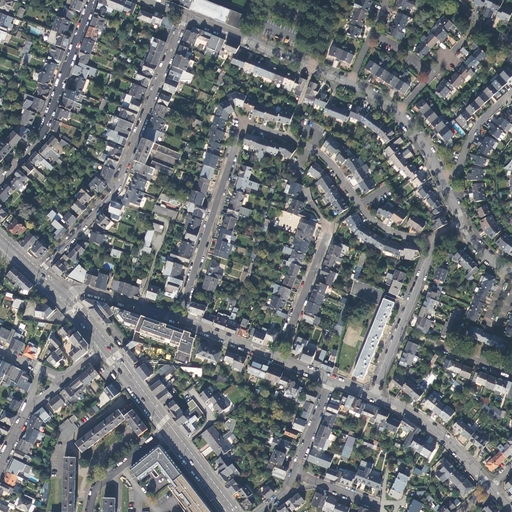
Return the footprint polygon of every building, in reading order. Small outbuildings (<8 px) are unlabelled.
[(12,2),(7,0),(2,0),(0,6),(0,8),(8,11),(12,2)] [(83,2),(76,0),(73,0),(70,8),(76,11),(80,12),(83,2)] [(127,1),(124,0),(114,0),(111,8),(113,9),(122,12),(127,1)] [(225,23),(243,29),(247,17),(221,6),(220,7),(201,0),(165,0),(191,10),(191,9),(215,19),(215,20),(225,23)] [(369,0),(362,0),(358,9),(368,13),(370,8),(373,1),(371,1),(369,0)] [(494,0),(486,0),(484,5),(488,7),(484,16),(487,17),(494,0)] [(494,0),(487,17),(487,18),(491,20),(495,11),(498,12),(500,8),(503,0),(494,0)] [(408,5),(398,1),(396,7),(406,11),(409,7),(408,5)] [(95,15),(104,19),(106,12),(112,14),(113,9),(111,8),(106,6),(99,3),(95,15)] [(136,5),(132,3),(131,6),(127,4),(124,11),(133,14),(136,5)] [(58,17),(70,22),(73,15),(74,16),(76,11),(70,8),(66,7),(63,14),(60,12),(58,17)] [(17,16),(21,18),(25,10),(20,8),(17,16)] [(507,26),(509,21),(511,13),(511,11),(505,8),(504,10),(500,8),(498,12),(496,17),(503,20),(502,24),(507,26)] [(368,13),(358,9),(353,20),(354,21),(363,24),(368,13)] [(151,21),(154,16),(141,11),(138,18),(150,24),(151,21)] [(164,16),(155,12),(154,16),(151,21),(160,25),(164,16)] [(405,29),(409,17),(399,13),(397,17),(398,17),(394,24),(404,29),(405,29)] [(102,31),(106,19),(104,19),(95,15),(90,27),(99,30),(102,31)] [(70,22),(58,17),(53,31),(58,33),(65,36),(70,22)] [(456,28),(456,27),(445,17),(442,21),(441,20),(437,24),(440,27),(447,33),(451,30),(450,29),(451,28),(453,30),(454,31),(456,28)] [(364,25),(363,24),(354,21),(352,26),(353,26),(349,37),(356,40),(359,35),(360,35),(363,29),(362,29),(364,25)] [(389,30),(390,30),(388,35),(402,41),(405,34),(402,33),(402,32),(404,29),(394,24),(392,27),(390,26),(389,30)] [(157,26),(152,37),(153,37),(161,41),(166,29),(157,26)] [(99,30),(90,27),(86,38),(95,42),(99,30)] [(187,30),(183,40),(194,45),(198,35),(200,30),(193,27),(192,27),(191,31),(194,32),(193,33),(187,30)] [(449,35),(447,33),(440,27),(432,34),(439,40),(442,43),(445,38),(446,39),(449,35)] [(134,30),(130,28),(125,40),(129,41),(134,30)] [(200,30),(198,35),(197,38),(209,43),(212,35),(200,30)] [(66,49),(70,38),(65,36),(58,33),(56,38),(55,40),(58,41),(56,46),(66,49)] [(439,40),(432,34),(427,39),(423,43),(430,49),(439,40)] [(222,39),(212,35),(209,43),(208,45),(210,46),(215,48),(215,46),(216,43),(220,44),(222,39)] [(161,54),(166,43),(161,41),(153,37),(151,43),(153,44),(151,50),(152,50),(161,54)] [(96,42),(95,42),(86,38),(81,50),(91,54),(96,42)] [(32,43),(27,41),(22,52),(25,53),(28,54),(28,53),(32,43)] [(239,46),(228,41),(225,50),(235,54),(239,46)] [(430,49),(423,43),(415,52),(422,59),(430,49)] [(487,56),(474,43),(471,46),(477,51),(472,56),(479,62),(484,58),(484,59),(487,56)] [(60,66),(65,52),(55,48),(56,46),(53,45),(47,60),(54,63),(57,65),(60,66)] [(188,49),(181,46),(177,55),(184,58),(187,52),(188,49)] [(339,62),(345,47),(342,46),(340,49),(334,46),(329,58),(333,60),(334,60),(335,58),(337,59),(336,60),(336,61),(339,62)] [(349,49),(345,47),(339,62),(343,64),(344,62),(346,63),(346,65),(350,67),(355,56),(348,52),(349,49)] [(91,54),(81,50),(80,55),(82,56),(82,57),(80,63),(86,65),(87,66),(91,54)] [(157,66),(161,54),(152,50),(147,62),(157,66)] [(233,58),(230,63),(243,68),(247,59),(243,58),(244,55),(239,54),(238,56),(235,54),(233,58)] [(184,58),(177,55),(173,67),(180,69),(181,70),(185,71),(189,60),(184,58)] [(479,62),(472,56),(465,64),(468,66),(472,70),(476,66),(477,67),(480,63),(479,62)] [(247,59),(243,68),(242,69),(253,73),(257,61),(250,59),(250,60),(247,59)] [(53,76),(57,65),(54,63),(47,60),(43,72),(53,76)] [(257,61),(253,73),(262,77),(266,67),(263,66),(264,64),(257,61)] [(371,75),(374,77),(383,63),(380,61),(377,65),(371,61),(364,71),(369,74),(371,72),(372,73),(371,75)] [(86,65),(80,63),(79,62),(78,65),(76,64),(72,74),(78,76),(82,77),(86,65)] [(153,75),(157,66),(147,62),(146,62),(143,70),(139,69),(138,72),(139,72),(151,77),(152,75),(153,75)] [(383,84),(390,73),(385,69),(387,66),(383,63),(374,77),(377,79),(378,78),(380,79),(379,81),(383,84)] [(476,74),(472,70),(468,66),(466,68),(464,67),(457,74),(465,81),(469,75),(472,78),(476,74)] [(180,69),(173,67),(168,78),(175,81),(178,75),(176,74),(177,72),(178,73),(180,69)] [(270,68),(266,67),(262,77),(272,81),(276,71),(277,69),(270,67),(270,68)] [(511,81),(511,80),(511,78),(511,71),(507,67),(503,70),(504,71),(499,76),(507,84),(508,85),(511,82),(511,81)] [(53,76),(43,72),(37,70),(35,76),(38,78),(39,79),(37,82),(38,83),(47,86),(49,82),(48,82),(49,79),(51,80),(53,76)] [(276,71),(272,81),(282,85),(287,73),(280,71),(280,72),(276,71)] [(150,82),(152,77),(151,77),(139,72),(137,79),(141,81),(140,84),(147,87),(150,82)] [(225,74),(221,72),(216,84),(218,85),(225,74)] [(403,77),(394,90),(397,92),(398,90),(401,92),(399,94),(404,97),(410,86),(404,82),(409,74),(406,72),(403,77)] [(287,73),(282,85),(292,89),(292,88),(296,79),(293,78),(293,76),(287,73)] [(397,78),(390,73),(383,84),(388,86),(390,85),(391,86),(391,88),(394,90),(403,77),(399,75),(397,78)] [(465,81),(457,74),(457,73),(448,82),(454,88),(456,90),(462,83),(463,84),(466,81),(465,81)] [(87,79),(82,77),(78,76),(75,85),(74,85),(72,91),(82,94),(87,79)] [(507,84),(499,76),(496,79),(497,80),(492,85),(500,94),(504,90),(503,88),(507,84)] [(175,81),(168,78),(163,90),(174,94),(179,83),(175,81)] [(299,80),(296,79),(292,88),(295,89),(295,90),(302,93),(307,81),(300,78),(299,80)] [(454,88),(448,82),(445,80),(442,83),(443,84),(436,91),(444,98),(454,88)] [(50,87),(47,86),(38,83),(37,86),(39,87),(37,91),(38,92),(37,95),(38,95),(38,97),(46,100),(48,95),(47,95),(50,87)] [(312,85),(308,95),(313,97),(313,96),(316,98),(318,94),(320,88),(317,87),(318,85),(313,83),(312,85)] [(147,89),(134,84),(129,95),(136,98),(139,100),(142,92),(145,94),(147,89)] [(500,94),(492,85),(488,88),(487,87),(482,91),(490,100),(495,96),(496,97),(500,94)] [(67,89),(64,95),(67,96),(66,98),(81,104),(84,95),(82,94),(72,91),(67,89)] [(490,100),(482,91),(478,95),(479,97),(475,101),(482,110),(486,106),(485,104),(490,100)] [(231,94),(227,96),(228,100),(231,105),(235,103),(236,105),(243,107),(246,97),(247,96),(236,92),(231,95),(231,94)] [(31,111),(32,109),(42,113),(46,102),(26,94),(24,98),(27,99),(25,104),(24,104),(23,108),(26,109),(31,111)] [(129,95),(127,94),(122,106),(128,109),(138,113),(142,103),(135,100),(136,98),(129,95)] [(318,94),(316,98),(314,104),(326,109),(327,104),(329,99),(326,97),(327,95),(322,94),(321,96),(318,94)] [(171,98),(161,95),(157,104),(167,108),(171,98)] [(256,104),(257,101),(246,97),(243,107),(243,108),(253,112),(256,104)] [(63,103),(61,103),(59,108),(65,111),(70,112),(74,114),(75,109),(74,109),(75,107),(80,109),(82,104),(81,104),(66,98),(65,98),(63,103)] [(107,100),(103,98),(102,102),(99,110),(102,111),(107,100)] [(420,113),(422,116),(434,105),(432,103),(429,105),(424,99),(414,108),(418,112),(420,111),(421,112),(420,113)] [(234,111),(231,105),(228,100),(219,105),(217,112),(227,119),(228,114),(234,111)] [(482,110),(475,101),(471,105),(469,103),(464,108),(472,116),(478,111),(479,113),(482,110)] [(327,104),(326,109),(324,113),(335,118),(339,109),(336,107),(337,105),(332,103),(331,105),(327,104)] [(167,108),(157,104),(153,116),(163,120),(167,108)] [(265,118),(268,108),(256,104),(253,112),(253,115),(256,116),(257,115),(265,118)] [(429,125),(439,117),(434,111),(437,109),(434,105),(422,116),(425,119),(426,118),(428,119),(426,121),(429,125)] [(353,107),(351,113),(349,117),(361,122),(365,112),(362,110),(362,108),(357,106),(356,108),(353,107)] [(464,108),(464,107),(460,111),(463,114),(456,120),(463,128),(467,124),(468,122),(473,117),(472,116),(464,108)] [(61,120),(63,117),(65,111),(59,108),(56,118),(61,120)] [(276,111),(268,108),(265,118),(269,120),(269,119),(277,121),(277,120),(280,112),(276,111)] [(339,109),(335,118),(347,122),(349,117),(351,113),(348,112),(348,110),(343,108),(342,110),(339,109)] [(31,111),(26,109),(21,121),(20,123),(30,129),(31,125),(32,125),(36,113),(31,111)] [(134,122),(138,113),(128,109),(126,114),(127,114),(126,118),(129,119),(129,120),(134,122)] [(293,115),(281,110),(280,112),(277,120),(282,122),(282,121),(289,124),(293,115)] [(227,119),(217,112),(215,116),(226,120),(227,119)] [(365,112),(361,122),(370,128),(376,120),(373,118),(374,116),(370,113),(368,115),(365,112)] [(163,120),(153,116),(148,127),(160,132),(161,129),(163,128),(166,121),(163,120)] [(226,120),(215,116),(211,128),(222,132),(226,120)] [(119,133),(128,137),(130,132),(127,131),(128,128),(131,129),(133,124),(115,117),(112,123),(118,125),(117,127),(116,127),(114,131),(119,133)] [(445,123),(439,117),(429,125),(433,129),(435,128),(436,130),(435,131),(438,134),(450,124),(447,121),(445,123)] [(495,118),(492,121),(504,130),(509,123),(501,117),(498,121),(495,118)] [(202,122),(194,119),(192,125),(199,127),(202,122)] [(65,124),(55,120),(51,130),(56,132),(60,124),(62,124),(61,125),(64,126),(65,124)] [(376,120),(370,128),(379,135),(386,128),(383,125),(384,124),(380,120),(378,122),(376,120)] [(457,130),(460,127),(453,120),(450,123),(457,130)] [(492,128),(489,133),(497,139),(502,132),(491,123),(489,126),(492,128)] [(450,124),(438,134),(440,137),(442,136),(444,138),(442,139),(445,143),(455,135),(450,129),(452,127),(450,124)] [(26,141),(29,137),(28,136),(32,132),(28,129),(27,130),(24,127),(21,130),(20,131),(21,132),(19,135),(26,141)] [(160,132),(148,127),(143,139),(149,141),(154,143),(155,144),(160,132)] [(222,132),(211,128),(209,135),(211,136),(210,141),(221,145),(225,133),(222,132)] [(386,128),(379,135),(386,144),(395,138),(392,135),(394,134),(391,129),(389,131),(387,128),(386,128)] [(22,138),(15,131),(5,142),(12,149),(22,138)] [(506,134),(502,132),(497,139),(500,141),(506,134)] [(124,146),(128,137),(119,133),(117,139),(120,141),(119,144),(124,146)] [(247,133),(243,144),(250,146),(250,148),(255,149),(255,148),(258,137),(247,133)] [(64,135),(62,139),(70,145),(72,141),(64,135)] [(70,145),(62,139),(60,143),(58,141),(59,141),(54,136),(46,145),(55,152),(57,154),(60,157),(70,145)] [(335,141),(330,136),(323,145),(327,149),(327,150),(333,155),(335,153),(341,147),(335,141)] [(480,139),(479,142),(492,149),(496,141),(487,136),(484,140),(480,139)] [(258,137),(255,148),(266,152),(266,151),(270,141),(258,137)] [(403,141),(400,138),(385,150),(390,157),(398,151),(399,150),(396,146),(403,141)] [(149,141),(143,139),(134,161),(138,162),(145,165),(154,143),(149,141)] [(270,140),(270,141),(266,151),(278,155),(281,145),(274,143),(274,141),(270,140)] [(5,142),(4,141),(0,145),(0,154),(4,158),(12,149),(5,142)] [(210,141),(206,153),(208,153),(217,156),(221,145),(210,141)] [(492,149),(479,142),(477,145),(481,147),(476,156),(486,159),(492,149)] [(110,156),(119,160),(120,156),(123,151),(120,150),(121,147),(109,143),(106,150),(110,151),(109,154),(111,155),(110,156)] [(290,147),(287,144),(282,143),(281,145),(278,155),(280,156),(283,154),(290,159),(296,150),(290,146),(290,147)] [(47,159),(50,156),(54,160),(55,159),(58,161),(61,158),(60,157),(57,154),(55,152),(46,145),(39,153),(47,159)] [(180,157),(182,154),(158,145),(156,151),(179,160),(180,157)] [(346,149),(343,145),(341,147),(335,153),(338,156),(337,158),(342,164),(345,162),(351,157),(345,150),(346,149)] [(398,151),(390,157),(389,158),(395,165),(410,152),(408,149),(401,154),(398,151)] [(54,168),(36,152),(29,160),(33,164),(34,164),(37,166),(41,162),(51,171),(54,168)] [(206,153),(203,152),(199,163),(204,165),(208,153),(206,153)] [(410,152),(395,165),(401,171),(402,170),(409,164),(406,161),(413,155),(410,152)] [(206,166),(215,169),(219,157),(217,156),(208,153),(204,165),(205,165),(206,166)] [(486,159),(476,156),(472,154),(471,158),(475,159),(474,164),(484,167),(486,159)] [(362,167),(354,155),(351,157),(345,162),(349,168),(350,168),(353,173),(362,167)] [(117,164),(119,160),(110,156),(109,156),(109,158),(105,166),(111,169),(114,163),(117,164)] [(33,165),(28,161),(21,169),(28,175),(33,170),(42,178),(44,175),(33,165)] [(171,175),(174,170),(152,161),(150,167),(171,175)] [(150,167),(145,165),(138,162),(134,172),(146,177),(150,167)] [(320,166),(315,163),(309,171),(312,174),(317,177),(318,178),(320,180),(327,174),(324,170),(319,167),(320,166)] [(410,164),(409,164),(402,170),(401,171),(399,172),(404,179),(407,177),(409,175),(411,178),(412,177),(419,172),(414,166),(413,167),(410,164)] [(205,178),(211,180),(215,169),(206,166),(205,165),(201,177),(205,178)] [(110,183),(115,170),(111,169),(105,166),(101,176),(110,183)] [(243,166),(239,178),(249,181),(253,169),(243,166)] [(367,170),(364,166),(362,167),(353,173),(352,173),(359,184),(368,178),(364,171),(367,170)] [(482,181),(483,169),(473,169),(472,174),(468,174),(467,180),(482,181)] [(33,183),(20,170),(16,175),(19,177),(17,179),(16,178),(11,183),(17,188),(19,190),(23,185),(23,183),(22,182),(25,179),(32,184),(33,183)] [(420,171),(419,172),(412,177),(415,180),(413,181),(418,188),(425,182),(426,181),(424,178),(425,177),(420,171)] [(97,178),(89,186),(93,190),(94,188),(98,192),(101,190),(102,191),(110,183),(101,176),(98,173),(95,176),(97,178)] [(336,187),(327,174),(320,180),(318,181),(321,185),(326,193),(336,187)] [(149,182),(136,176),(131,187),(142,192),(143,191),(145,192),(149,182)] [(206,194),(211,180),(205,178),(201,177),(197,191),(206,194)] [(249,181),(239,178),(236,188),(237,188),(236,191),(246,194),(249,195),(251,189),(257,191),(259,184),(249,181)] [(375,188),(368,178),(359,184),(363,190),(364,190),(366,194),(375,188)] [(11,183),(9,181),(0,191),(0,198),(4,202),(17,188),(11,183)] [(303,186),(290,181),(288,185),(291,186),(289,194),(298,197),(301,190),(303,186)] [(425,182),(418,188),(419,189),(414,193),(421,201),(424,199),(425,197),(432,192),(429,189),(430,188),(425,182)] [(469,194),(484,192),(483,183),(472,185),(473,190),(469,190),(469,194)] [(85,187),(75,197),(78,199),(78,200),(79,200),(84,205),(89,199),(90,200),(94,196),(85,187)] [(126,207),(128,207),(130,203),(140,207),(145,193),(142,192),(131,187),(129,187),(124,200),(122,200),(120,205),(124,206),(126,207)] [(332,204),(342,198),(339,193),(336,187),(326,193),(324,194),(327,198),(328,197),(332,204)] [(197,191),(192,190),(188,202),(193,203),(197,191)] [(206,195),(197,191),(193,203),(202,206),(206,195)] [(235,191),(231,203),(232,204),(242,207),(246,194),(236,191),(235,191)] [(432,192),(425,197),(428,200),(427,201),(432,208),(432,207),(435,210),(432,212),(435,215),(443,211),(439,207),(441,206),(438,202),(436,199),(437,198),(432,192)] [(485,201),(484,192),(469,194),(470,197),(474,197),(475,202),(485,201)] [(349,208),(342,198),(332,204),(339,214),(349,208)] [(78,200),(78,199),(68,210),(70,212),(72,214),(75,211),(72,208),(78,200)] [(288,212),(309,220),(311,216),(302,213),(305,203),(293,199),(291,204),(288,212)] [(80,215),(87,208),(84,205),(79,200),(78,200),(72,208),(75,211),(80,215)] [(111,218),(119,220),(122,210),(124,206),(120,205),(113,202),(108,215),(112,217),(111,218)] [(205,213),(207,208),(196,204),(193,214),(202,217),(204,213),(205,213)] [(231,208),(230,207),(227,215),(237,219),(241,220),(243,216),(249,218),(251,210),(242,207),(232,204),(231,208)] [(382,214),(390,220),(391,219),(397,210),(394,207),(392,209),(386,204),(385,206),(384,205),(382,208),(381,207),(376,213),(381,216),(382,214)] [(48,213),(39,205),(37,207),(46,215),(48,213)] [(155,211),(172,217),(174,211),(157,205),(155,211)] [(477,220),(490,213),(486,205),(477,210),(480,215),(476,216),(477,220)] [(402,209),(399,207),(397,210),(391,219),(394,221),(395,220),(397,222),(402,212),(400,212),(402,209)] [(54,222),(55,220),(59,216),(52,210),(47,216),(54,222)] [(70,212),(64,218),(63,217),(62,219),(61,218),(60,219),(64,223),(66,222),(70,226),(77,219),(72,214),(70,212)] [(351,229),(356,233),(362,225),(364,224),(361,222),(361,220),(357,212),(346,219),(352,228),(351,229)] [(402,212),(397,222),(401,225),(407,216),(402,212)] [(112,221),(103,213),(96,221),(105,229),(112,221)] [(448,224),(445,216),(443,217),(442,213),(431,219),(433,222),(435,221),(437,224),(432,226),(434,232),(436,230),(448,224)] [(15,219),(11,215),(3,224),(16,236),(19,232),(22,235),(31,225),(19,214),(15,219)] [(188,215),(185,227),(189,228),(199,232),(200,228),(199,228),(201,220),(192,217),(192,216),(188,215)] [(227,215),(223,228),(233,231),(233,230),(237,219),(227,215)] [(407,224),(418,231),(418,230),(421,232),(426,225),(423,223),(424,222),(413,215),(407,224)] [(485,231),(496,223),(494,220),(492,221),(490,217),(480,221),(482,226),(484,225),(485,227),(483,228),(485,231)] [(57,241),(67,230),(57,222),(55,220),(54,222),(52,224),(54,226),(59,231),(57,234),(54,234),(52,236),(57,241)] [(155,230),(162,232),(164,226),(151,221),(148,228),(155,230)] [(301,223),(296,237),(310,243),(315,228),(301,223)] [(496,223),(485,231),(487,233),(487,234),(489,233),(490,234),(489,235),(492,239),(500,231),(497,228),(498,227),(498,226),(496,223)] [(356,233),(354,235),(358,238),(359,237),(368,242),(368,241),(374,233),(362,225),(356,233)] [(148,228),(148,229),(143,246),(149,248),(155,230),(148,228)] [(189,228),(188,230),(186,238),(188,239),(186,242),(195,245),(199,232),(189,228)] [(223,228),(219,240),(224,242),(226,237),(228,237),(228,235),(231,236),(233,231),(223,228)] [(105,234),(104,234),(93,230),(89,242),(95,243),(101,245),(105,234)] [(34,236),(30,233),(23,241),(24,242),(21,245),(23,247),(28,251),(39,238),(35,235),(34,236)] [(384,239),(374,233),(368,241),(383,250),(387,241),(384,240),(384,239)] [(504,250),(511,240),(509,237),(507,238),(504,235),(496,242),(500,246),(501,245),(502,247),(501,248),(504,250)] [(310,243),(296,237),(291,249),(294,250),(305,255),(310,243)] [(230,255),(233,245),(224,242),(219,240),(214,255),(227,260),(228,256),(230,255)] [(75,250),(80,256),(85,250),(84,250),(90,244),(82,241),(75,250)] [(186,242),(183,241),(178,253),(191,257),(192,253),(191,253),(192,249),(194,249),(195,245),(186,242)] [(401,245),(388,241),(388,242),(387,252),(400,256),(401,245)] [(31,250),(41,258),(48,250),(46,248),(47,247),(45,245),(44,247),(38,242),(31,250)] [(332,244),(328,254),(337,257),(339,258),(341,252),(345,254),(348,246),(345,245),(341,243),(339,247),(338,246),(338,245),(336,245),(336,246),(332,244)] [(405,246),(401,245),(400,256),(405,256),(405,255),(408,256),(410,244),(406,243),(405,246)] [(410,244),(408,256),(414,256),(415,259),(420,256),(416,245),(410,244)] [(285,247),(283,251),(292,255),(294,250),(291,249),(285,247)] [(120,258),(122,252),(113,249),(111,255),(120,258)] [(76,261),(80,256),(75,250),(68,257),(69,258),(78,266),(80,265),(76,261)] [(302,263),(305,255),(294,250),(292,255),(291,259),(300,263),(302,263)] [(459,262),(464,267),(472,259),(466,253),(465,254),(460,250),(453,257),(452,258),(452,260),(458,262),(459,262)] [(191,257),(178,253),(172,251),(171,256),(174,258),(189,263),(191,257)] [(361,252),(358,265),(361,266),(361,267),(366,254),(361,252)] [(69,258),(68,257),(65,254),(52,269),(55,271),(60,276),(70,266),(66,262),(63,265),(60,263),(64,259),(67,261),(69,258)] [(333,268),(336,260),(337,257),(328,254),(324,264),(331,267),(330,270),(336,273),(338,274),(339,270),(333,268)] [(472,259),(464,267),(469,273),(465,277),(468,280),(468,279),(472,275),(479,269),(476,266),(477,265),(472,259)] [(282,266),(290,270),(293,264),(288,262),(284,260),(282,266)] [(178,280),(183,265),(173,262),(170,261),(165,275),(171,277),(178,280)] [(212,263),(208,276),(219,279),(221,280),(223,276),(217,275),(220,265),(212,263)] [(288,275),(296,278),(300,267),(299,266),(293,264),(290,270),(288,275)] [(83,283),(87,271),(83,268),(80,265),(78,266),(68,276),(83,283)] [(442,287),(449,267),(447,266),(445,270),(438,267),(433,283),(438,285),(442,287)] [(18,271),(14,267),(8,275),(16,281),(18,284),(24,277),(18,271)] [(322,267),(320,273),(325,275),(322,284),(328,286),(331,287),(334,279),(336,273),(330,270),(322,267)] [(95,287),(100,273),(100,272),(98,271),(94,270),(92,275),(89,274),(86,284),(91,286),(95,287)] [(393,280),(403,283),(404,279),(406,274),(397,270),(394,275),(388,273),(387,277),(393,280)] [(108,276),(100,273),(95,287),(101,288),(106,290),(108,284),(107,284),(109,278),(108,276)] [(148,275),(145,274),(141,285),(142,286),(141,288),(132,285),(128,297),(133,299),(133,298),(135,299),(138,300),(140,295),(141,296),(148,275)] [(496,280),(495,278),(486,274),(485,277),(483,282),(481,285),(490,289),(491,285),(493,286),(496,280)] [(291,290),(296,278),(288,275),(287,275),(282,287),(291,290)] [(219,279),(208,276),(204,288),(213,292),(214,292),(219,279)] [(28,280),(24,277),(18,284),(25,290),(29,291),(34,286),(28,280)] [(182,285),(183,281),(178,280),(171,277),(169,282),(180,286),(180,284),(182,285)] [(354,279),(350,294),(381,306),(353,376),(364,380),(368,368),(375,351),(384,331),(392,311),(395,303),(384,299),(387,292),(358,280),(354,279)] [(119,292),(127,295),(131,283),(129,282),(129,284),(115,280),(112,290),(119,292)] [(402,286),(403,283),(393,280),(388,292),(398,296),(399,293),(402,286)] [(178,292),(179,293),(182,285),(180,284),(180,286),(169,282),(167,288),(178,291),(178,292)] [(317,282),(313,291),(323,296),(324,296),(328,286),(322,284),(317,282)] [(160,288),(150,285),(146,297),(156,300),(160,288)] [(437,301),(442,287),(438,285),(436,290),(435,290),(434,293),(429,291),(427,297),(437,301)] [(481,285),(477,296),(485,300),(487,297),(488,297),(491,290),(490,289),(481,285)] [(286,301),(287,301),(291,290),(282,287),(281,286),(277,297),(286,301)] [(313,291),(309,301),(320,306),(323,296),(313,291)] [(274,309),(281,312),(284,305),(285,305),(286,301),(277,297),(272,295),(270,299),(269,298),(266,306),(274,309)] [(485,300),(477,296),(472,307),(482,312),(485,304),(484,303),(485,300)] [(437,301),(427,297),(423,306),(432,310),(435,303),(437,304),(438,302),(437,301)] [(89,310),(94,315),(100,310),(99,308),(105,303),(93,300),(83,298),(80,299),(84,303),(88,308),(89,310)] [(24,301),(15,299),(12,306),(20,308),(20,309),(23,310),(24,306),(24,302),(24,301)] [(309,301),(305,312),(316,316),(320,306),(309,301)] [(200,305),(193,302),(189,311),(204,317),(204,316),(207,308),(206,307),(200,305)] [(212,303),(209,302),(208,305),(207,308),(204,316),(207,317),(212,303)] [(54,312),(45,303),(43,305),(37,304),(37,311),(36,317),(43,318),(43,315),(43,311),(45,311),(46,314),(48,318),(54,312)] [(101,323),(105,329),(112,324),(108,319),(114,313),(111,309),(110,307),(107,304),(105,303),(99,308),(100,310),(94,315),(101,323)] [(432,310),(423,306),(419,316),(427,319),(427,317),(425,316),(426,315),(428,316),(429,313),(433,314),(434,311),(432,310)] [(122,325),(136,330),(140,321),(142,316),(121,309),(116,308),(114,307),(111,309),(114,313),(123,324),(122,325)] [(239,309),(234,307),(229,321),(225,330),(229,332),(237,335),(241,325),(236,324),(237,321),(234,320),(239,309)] [(482,312),(472,307),(467,318),(476,322),(477,318),(478,319),(482,312)] [(305,312),(302,320),(312,324),(313,322),(317,324),(320,317),(316,316),(305,312)] [(178,351),(190,355),(195,339),(189,337),(191,333),(142,316),(140,321),(136,330),(135,332),(179,347),(178,351)] [(204,316),(204,317),(202,321),(207,323),(212,325),(214,320),(209,318),(207,317),(204,316)] [(229,321),(217,316),(214,326),(220,328),(225,330),(229,321)] [(427,319),(419,316),(416,325),(417,325),(415,329),(428,334),(431,324),(432,321),(427,319)] [(451,329),(454,319),(450,317),(448,322),(446,321),(444,326),(451,329)] [(241,325),(237,335),(240,336),(242,337),(243,334),(247,335),(249,329),(246,328),(249,321),(243,319),(241,325)] [(70,331),(66,325),(59,331),(65,338),(66,337),(68,340),(70,339),(78,332),(75,328),(70,331)] [(483,341),(486,333),(483,332),(484,330),(472,326),(468,335),(483,342),(483,341)] [(2,327),(0,330),(0,339),(10,344),(15,334),(16,332),(11,329),(10,332),(2,327)] [(251,334),(254,336),(256,332),(263,335),(264,331),(267,333),(268,330),(263,327),(261,331),(253,328),(251,334)] [(264,346),(266,347),(269,340),(274,342),(277,333),(273,331),(273,329),(271,328),(270,330),(268,330),(267,333),(262,345),(264,346)] [(56,335),(52,331),(49,337),(51,340),(50,340),(55,345),(47,353),(51,356),(58,349),(58,348),(61,345),(58,340),(55,336),(56,335)] [(254,336),(252,341),(256,343),(262,345),(267,333),(264,331),(263,335),(256,332),(254,336)] [(83,337),(78,332),(70,339),(77,348),(70,353),(76,361),(88,352),(89,345),(83,337)] [(20,353),(24,344),(18,340),(20,337),(15,334),(10,344),(9,347),(20,353)] [(492,336),(489,335),(486,342),(485,343),(496,348),(498,344),(502,346),(505,340),(493,335),(492,336)] [(140,343),(132,341),(121,350),(125,355),(133,366),(138,362),(137,359),(130,350),(135,346),(140,343)] [(419,345),(409,341),(405,352),(415,356),(416,351),(418,352),(418,350),(417,350),(419,345)] [(34,344),(29,342),(24,354),(33,359),(37,349),(33,347),(34,344)] [(297,355),(296,358),(301,360),(306,346),(297,342),(295,345),(294,346),(292,352),(297,355)] [(221,353),(200,344),(196,355),(216,363),(221,353)] [(312,348),(306,346),(301,360),(305,362),(311,364),(316,351),(312,350),(312,348)] [(59,348),(58,349),(51,356),(48,359),(56,368),(60,364),(59,362),(62,360),(59,356),(63,352),(59,348)] [(332,349),(329,361),(334,362),(337,350),(332,349)] [(327,352),(322,351),(320,357),(317,356),(313,365),(316,366),(321,368),(327,352)] [(228,352),(224,361),(234,364),(237,356),(228,352)] [(415,356),(405,352),(401,361),(411,365),(415,356)] [(434,364),(438,356),(435,355),(430,364),(432,366),(434,364)] [(237,356),(234,364),(232,369),(241,372),(246,359),(237,356)] [(460,374),(463,366),(451,361),(450,361),(447,359),(443,367),(460,374)] [(266,378),(269,368),(253,361),(249,372),(266,379),(266,378)] [(149,370),(144,364),(136,370),(138,372),(144,381),(153,374),(149,370)] [(15,367),(10,365),(2,382),(9,385),(11,381),(16,383),(21,371),(15,368),(15,367)] [(163,377),(177,366),(174,365),(166,365),(160,369),(158,371),(163,377)] [(178,368),(179,367),(177,366),(163,377),(164,378),(165,378),(178,368)] [(473,369),(463,366),(460,374),(460,375),(469,379),(473,369)] [(96,370),(93,367),(87,372),(93,379),(99,375),(96,370)] [(202,369),(188,368),(188,372),(196,373),(196,374),(198,374),(198,376),(202,376),(202,369)] [(266,378),(279,383),(282,376),(283,373),(269,368),(266,378)] [(21,371),(16,383),(15,384),(20,386),(22,381),(27,383),(30,376),(26,374),(27,373),(22,370),(21,371)] [(489,376),(476,371),(472,381),(485,386),(489,376)] [(93,379),(87,372),(79,378),(85,386),(87,385),(88,384),(90,385),(92,384),(90,382),(93,379)] [(393,382),(401,389),(407,381),(399,375),(393,382)] [(288,386),(284,396),(292,399),(293,394),(296,396),(295,398),(300,400),(300,399),(301,397),(304,388),(295,384),(295,383),(290,381),(290,380),(282,376),(279,383),(288,386)] [(498,379),(489,376),(485,386),(494,389),(498,379)] [(85,386),(79,378),(71,385),(72,386),(70,387),(79,398),(79,399),(83,395),(81,392),(87,388),(85,386)] [(161,381),(160,380),(150,388),(152,391),(156,396),(166,388),(163,384),(167,381),(165,378),(164,378),(161,381)] [(502,381),(498,379),(494,389),(504,393),(508,395),(509,391),(511,383),(508,382),(507,383),(502,381)] [(417,386),(409,380),(407,381),(401,389),(409,395),(417,386)] [(460,384),(457,382),(456,381),(453,384),(458,388),(460,390),(463,387),(460,384)] [(104,390),(111,400),(121,393),(113,383),(109,386),(104,390)] [(417,386),(409,395),(417,401),(424,393),(426,390),(419,383),(417,386)] [(96,396),(87,385),(85,386),(87,388),(95,398),(96,396)] [(70,387),(69,386),(58,395),(65,403),(73,396),(76,400),(79,398),(70,387)] [(210,386),(199,395),(203,400),(205,403),(206,402),(210,399),(215,405),(213,406),(219,414),(231,406),(227,401),(225,402),(223,400),(224,399),(219,392),(214,395),(213,393),(214,392),(210,386)] [(320,389),(320,388),(314,386),(312,391),(309,390),(305,400),(314,403),(320,389)] [(159,399),(163,405),(173,397),(166,388),(156,396),(159,399)] [(24,402),(10,395),(8,400),(11,402),(12,400),(13,400),(12,402),(13,403),(11,408),(16,411),(17,408),(20,409),(24,402)] [(65,403),(58,395),(49,402),(56,410),(65,403)] [(343,403),(342,406),(344,406),(350,409),(355,398),(352,397),(350,396),(346,404),(343,403)] [(424,405),(432,410),(439,402),(431,396),(424,405)] [(343,403),(332,398),(331,402),(342,406),(343,403)] [(358,399),(355,398),(350,409),(350,410),(361,415),(362,414),(365,406),(366,404),(362,403),(363,401),(358,399)] [(183,413),(174,400),(165,407),(170,414),(174,420),(183,413)] [(308,420),(314,405),(306,401),(303,408),(302,411),(304,411),(302,417),(308,420)] [(439,402),(432,410),(440,416),(446,407),(445,406),(445,407),(443,406),(444,404),(442,403),(439,402)] [(190,407),(189,408),(186,410),(189,413),(191,415),(193,417),(201,411),(196,403),(190,407)] [(492,410),(484,404),(483,406),(491,412),(492,410)] [(45,405),(34,415),(42,421),(49,415),(51,417),(53,415),(45,405)] [(340,408),(330,405),(327,410),(337,414),(340,408)] [(365,406),(362,414),(371,417),(368,422),(374,424),(375,422),(380,410),(375,409),(375,410),(365,406)] [(446,407),(440,416),(448,422),(455,413),(447,406),(446,407)] [(494,406),(492,410),(500,417),(502,412),(494,406)] [(76,444),(83,452),(126,419),(130,425),(132,428),(139,436),(147,429),(133,410),(124,417),(119,410),(76,444)] [(189,413),(186,410),(183,413),(174,420),(177,423),(180,427),(193,417),(191,415),(189,417),(187,415),(189,413)] [(326,415),(327,415),(326,419),(328,420),(327,422),(323,421),(322,425),(331,429),(337,414),(327,410),(326,415)] [(389,414),(380,410),(375,422),(380,423),(379,426),(380,427),(379,430),(383,432),(384,427),(388,417),(389,414)] [(500,417),(492,410),(491,412),(490,413),(499,420),(500,417)] [(17,416),(6,411),(1,421),(12,426),(17,416)] [(204,415),(201,411),(193,417),(180,427),(182,430),(187,436),(196,429),(192,424),(198,419),(199,419),(204,415)] [(28,426),(39,431),(43,422),(42,421),(34,415),(28,426)] [(74,423),(78,419),(74,415),(68,420),(72,424),(74,423)] [(388,417),(384,427),(396,433),(401,424),(388,417)] [(230,418),(225,424),(231,431),(232,433),(237,421),(230,418)] [(303,432),(307,422),(297,418),(297,419),(293,428),(303,432)] [(412,424),(403,418),(401,424),(412,432),(403,447),(407,449),(411,445),(412,444),(411,443),(417,435),(418,435),(421,430),(412,424)] [(72,424),(68,420),(68,419),(60,426),(64,431),(72,424)] [(453,427),(461,434),(467,426),(460,420),(453,427)] [(78,428),(74,423),(72,424),(64,431),(62,432),(60,434),(59,435),(63,440),(78,428)] [(8,435),(10,429),(0,424),(0,439),(3,433),(8,435)] [(467,426),(461,434),(469,440),(474,433),(475,432),(469,427),(470,426),(468,424),(467,426)] [(330,434),(332,429),(331,429),(322,425),(317,436),(331,441),(333,435),(330,434)] [(28,426),(25,432),(27,433),(25,436),(24,435),(23,439),(32,444),(34,445),(37,439),(41,441),(42,437),(43,438),(45,434),(39,431),(28,426)] [(222,438),(212,426),(202,434),(211,446),(222,438)] [(287,429),(286,431),(285,434),(296,438),(298,434),(287,429)] [(232,433),(231,431),(222,438),(211,446),(220,458),(225,455),(228,452),(231,450),(224,441),(233,434),(232,433)] [(474,433),(469,440),(478,448),(482,451),(483,450),(483,449),(489,440),(482,436),(480,439),(474,433)] [(292,443),(276,436),(271,448),(276,450),(287,454),(287,455),(292,443)] [(331,441),(317,436),(314,446),(325,450),(327,451),(331,441)] [(357,439),(353,437),(349,436),(345,446),(351,449),(353,449),(357,439)] [(417,436),(412,444),(411,445),(411,446),(420,452),(426,442),(417,436)] [(23,439),(22,439),(18,449),(23,451),(28,453),(32,444),(23,439)] [(436,448),(426,442),(420,452),(430,458),(436,448)] [(497,448),(500,451),(500,452),(506,458),(511,452),(511,449),(507,444),(503,448),(500,444),(497,448)] [(162,446),(159,445),(139,462),(147,473),(158,465),(172,483),(175,481),(183,474),(162,446)] [(325,450),(314,446),(308,461),(329,469),(333,458),(324,454),(325,450)] [(351,449),(345,446),(341,456),(348,459),(351,449)] [(22,463),(25,464),(26,461),(28,462),(29,459),(31,459),(31,458),(30,457),(17,450),(14,455),(23,460),(22,463)] [(225,455),(220,458),(217,460),(219,464),(219,466),(220,468),(218,469),(221,473),(229,467),(232,464),(233,464),(230,460),(231,459),(233,459),(236,456),(231,450),(228,452),(225,455)] [(287,454),(276,450),(271,462),(273,462),(282,466),(287,454)] [(256,456),(247,452),(254,461),(256,456)] [(498,465),(506,458),(500,452),(492,459),(498,465)] [(498,465),(492,459),(490,456),(484,461),(487,464),(486,465),(492,471),(498,465)] [(63,511),(74,511),(75,500),(75,497),(75,473),(75,470),(76,458),(65,457),(63,511)] [(9,466),(7,471),(9,472),(17,476),(20,470),(29,474),(32,467),(25,464),(22,463),(13,458),(11,463),(12,464),(11,467),(9,466)] [(435,474),(443,483),(446,480),(457,471),(453,467),(452,467),(450,465),(450,464),(445,458),(444,458),(440,461),(440,463),(442,465),(441,466),(441,467),(441,468),(442,468),(440,470),(438,470),(435,472),(435,474)] [(284,480),(289,469),(282,466),(273,462),(271,462),(269,461),(268,464),(269,464),(267,469),(272,471),(274,466),(276,467),(273,475),(284,480)] [(357,484),(359,485),(360,483),(366,485),(370,474),(374,464),(369,462),(368,464),(367,467),(360,465),(355,477),(353,483),(357,484)] [(221,473),(218,476),(220,479),(224,484),(229,481),(228,481),(231,479),(229,476),(234,473),(237,477),(240,474),(232,464),(229,467),(221,473)] [(340,483),(344,473),(339,471),(338,473),(329,470),(326,477),(340,483)] [(467,479),(458,470),(457,471),(446,480),(447,481),(450,479),(457,487),(467,479)] [(22,482),(24,479),(17,476),(9,472),(4,482),(14,486),(18,478),(19,479),(19,480),(22,482)] [(344,473),(340,483),(350,487),(352,482),(353,483),(355,477),(349,474),(349,475),(344,473)] [(399,474),(397,479),(406,483),(409,478),(408,477),(399,473),(399,474)] [(175,481),(172,483),(177,489),(178,491),(179,491),(180,491),(181,490),(184,492),(181,494),(189,505),(191,507),(192,508),(194,506),(197,509),(193,511),(211,511),(204,503),(202,501),(202,500),(203,500),(202,499),(202,498),(192,486),(191,486),(189,484),(190,483),(183,474),(175,481)] [(382,479),(370,474),(366,485),(371,487),(371,486),(381,489),(381,483),(382,479)] [(406,483),(397,479),(394,484),(404,488),(406,483)] [(467,479),(457,487),(464,496),(473,487),(467,479)] [(236,485),(232,480),(225,486),(227,488),(231,493),(233,496),(238,492),(242,489),(238,484),(236,485)] [(267,499),(274,493),(274,492),(276,490),(269,481),(267,484),(268,485),(261,491),(267,499)] [(15,489),(1,483),(0,485),(0,488),(0,489),(0,488),(0,493),(3,494),(4,491),(11,494),(12,492),(18,495),(20,492),(15,489)] [(404,488),(394,484),(392,490),(401,494),(404,488)] [(246,485),(242,489),(238,492),(244,501),(248,498),(252,495),(253,494),(246,485)] [(389,495),(398,499),(399,500),(399,499),(398,499),(401,494),(392,490),(389,495),(389,494),(389,495)] [(298,493),(286,503),(292,511),(304,501),(298,493)] [(327,497),(316,493),(310,505),(322,510),(323,507),(327,497)] [(434,501),(429,495),(425,499),(426,499),(430,504),(434,501)] [(490,502),(493,499),(491,497),(490,495),(479,506),(482,509),(490,502)] [(338,501),(327,497),(323,507),(328,509),(328,511),(330,511),(333,511),(337,504),(338,501)] [(114,511),(115,499),(104,498),(104,509),(104,511),(103,511),(114,511)] [(249,500),(248,498),(244,501),(239,504),(241,506),(244,511),(245,511),(254,504),(252,500),(250,502),(249,500)] [(18,506),(29,511),(32,504),(22,499),(18,506)] [(414,501),(411,506),(421,510),(423,505),(424,505),(423,504),(417,502),(414,500),(414,501)] [(451,501),(438,511),(449,511),(456,506),(451,501)] [(498,511),(499,511),(490,502),(482,509),(481,511),(482,511),(498,511)] [(8,511),(10,508),(0,503),(0,509),(4,511),(8,511)] [(292,511),(286,503),(277,510),(277,511),(283,511),(285,511),(291,511),(292,511)]
